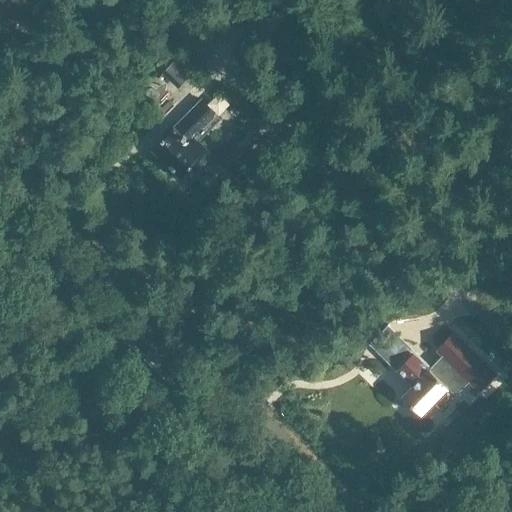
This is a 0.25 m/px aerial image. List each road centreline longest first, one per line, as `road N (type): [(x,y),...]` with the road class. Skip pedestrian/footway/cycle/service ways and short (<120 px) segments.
road 1 (residential): [(511,345),(158,0)]
road 2 (primary): [(299,511),(0,218)]
